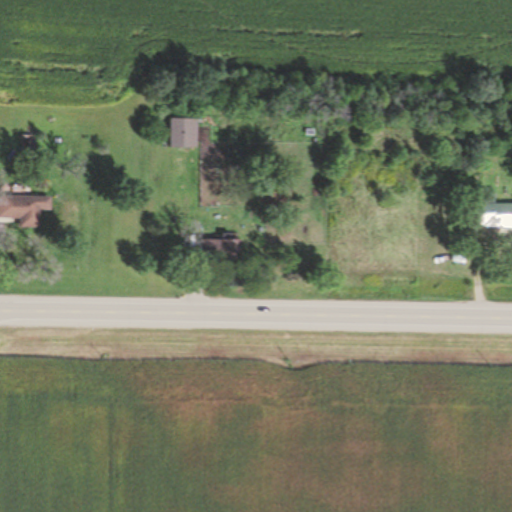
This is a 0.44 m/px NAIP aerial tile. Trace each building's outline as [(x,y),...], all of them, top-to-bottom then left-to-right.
[(196,120),(196,149),(168,148),(168,119),(196,120)] [(36,142),(36,163),(26,163),(26,150),(27,150),(27,142),(36,142)] [(463,187),(459,194),(451,190),(455,183),(463,187)] [(0,196),(49,198),(49,211),(38,211),(37,229),(17,228),(17,220),(0,219),(0,196)] [(494,196),(494,204),(511,204),(511,227),(482,227),(482,225),(472,225),(472,204),(475,204),(475,196),(494,196)] [(229,233),(229,241),(238,241),(238,261),(196,261),(197,240),(219,240),(219,233),(229,233)]
